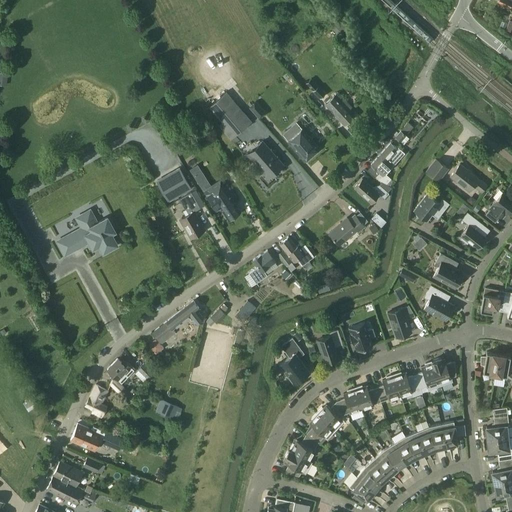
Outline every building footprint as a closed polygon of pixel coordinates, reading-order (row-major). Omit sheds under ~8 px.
[(511,3),(511,0),(498,0),(497,3),(509,9),(511,3)] [(318,86),(313,91),(320,99),(326,93),(318,86)] [(325,103),(344,124),(353,115),(348,110),(352,107),(338,91),(325,103)] [(226,92),(209,106),(222,122),(218,125),(231,139),(252,121),(226,92)] [(249,106),(258,117),(265,111),(256,100),(249,106)] [(408,122),(395,136),(400,141),(413,126),(408,122)] [(287,140),(304,160),(319,148),(301,128),(287,140)] [(262,141),(246,155),(267,180),(284,166),(262,141)] [(391,178),(385,173),(392,165),(393,165),(404,153),(405,153),(397,146),(395,147),(390,143),(371,164),(377,169),(376,171),(379,173),(375,177),(378,180),(386,184),(391,178)] [(438,181),(449,168),(435,158),(425,171),(438,181)] [(486,185),(460,164),(450,176),(469,191),(473,186),(481,192),(486,185)] [(206,196),(206,195),(216,209),(220,207),(220,206),(219,205),(224,202),(212,184),(211,185),(197,165),(188,170),(206,196)] [(168,200),(177,195),(190,188),(179,169),(158,181),(168,200)] [(220,206),(220,207),(228,219),(240,211),(232,199),(236,196),(226,181),(223,183),(220,179),(212,184),(224,202),(219,205),(220,206)] [(372,187),(362,179),(355,187),(372,202),(379,194),(384,198),(388,193),(379,185),(375,190),(372,187)] [(188,214),(179,219),(190,238),(205,230),(194,212),(200,208),(191,192),(179,199),(188,214)] [(490,208),(486,214),(495,222),(501,214),(504,216),(511,204),(511,199),(502,192),(490,208)] [(416,211),(416,215),(421,219),(424,218),(427,219),(433,212),(439,216),(449,203),(442,198),(439,202),(427,193),(414,209),(416,211)] [(113,246),(113,245),(115,244),(109,233),(113,231),(107,219),(97,224),(90,212),(80,217),(80,218),(85,227),(58,242),(64,254),(89,240),(93,247),(99,243),(103,251),(106,249),(106,250),(107,249),(106,249),(112,246),(113,246)] [(461,239),(467,243),(468,242),(477,249),(483,242),(481,240),(489,230),(467,212),(462,219),(468,224),(460,235),(462,237),(461,239)] [(371,218),(380,226),(385,221),(376,213),(371,218)] [(358,233),(365,227),(355,214),(347,221),(346,219),(329,233),(340,245),(356,231),(358,233)] [(288,237),(279,244),(287,254),(293,262),(297,259),(301,266),(314,256),(305,245),(301,248),(298,245),(296,247),(288,237)] [(275,261),(268,250),(261,255),(260,254),(253,260),(258,267),(249,273),(256,283),(267,275),(266,274),(277,266),(274,261),(275,261)] [(277,254),(286,266),(291,262),(282,250),(277,254)] [(457,285),(460,281),(459,279),(463,273),(455,269),(454,266),(453,266),(455,261),(458,263),(458,262),(440,253),(434,264),(438,266),(433,275),(455,287),(456,286),(457,285)] [(400,273),(414,282),(418,275),(404,267),(400,273)] [(285,269),(280,275),(285,279),(290,274),(285,269)] [(446,320),(454,305),(446,301),(449,295),(431,285),(424,297),(429,299),(424,308),(446,320)] [(502,311),(505,291),(484,287),(480,310),(492,313),(493,309),(502,311)] [(511,292),(505,291),(502,311),(508,312),(507,315),(511,317),(511,292)] [(193,300),(167,321),(152,332),(160,343),(175,332),(172,328),(189,315),(195,323),(203,317),(197,309),(199,308),(193,300)] [(242,323),(256,307),(248,300),(234,316),(242,323)] [(415,316),(409,305),(387,312),(395,337),(411,332),(407,319),(415,316)] [(219,307),(210,316),(216,323),(225,313),(219,307)] [(338,315),(340,324),(346,323),(343,313),(338,315)] [(247,326),(254,327),(256,317),(249,316),(247,326)] [(356,350),(357,350),(372,345),(369,337),(375,335),(372,328),(367,330),(364,323),(364,322),(349,327),(349,328),(351,335),(350,335),(349,335),(352,344),(353,344),(354,343),(357,350),(356,350)] [(238,328),(236,337),(233,346),(239,347),(243,330),(238,328)] [(330,335),(317,340),(324,362),(326,361),(326,363),(333,360),(333,359),(338,357),(334,347),(343,344),(338,329),(329,332),(330,335)] [(294,383),(296,381),(297,383),(301,380),(300,378),(309,371),(298,357),(304,353),(292,337),(281,345),(281,346),(289,357),(280,364),(294,383)] [(495,374),(498,354),(486,352),(485,357),(481,357),(481,363),(484,363),(483,371),(495,374)] [(510,383),(511,380),(511,367),(508,365),(510,356),(498,354),(495,374),(494,377),(505,379),(505,380),(510,383)] [(431,360),(440,385),(452,382),(450,377),(455,375),(454,361),(446,364),(444,359),(441,360),(440,357),(431,360)] [(125,361),(123,363),(118,358),(117,358),(107,369),(119,381),(121,383),(134,370),(125,361)] [(440,385),(431,360),(432,361),(425,364),(425,365),(421,367),(423,372),(415,375),(419,388),(427,385),(429,389),(440,385)] [(153,373),(143,363),(137,369),(147,378),(153,373)] [(393,375),(400,395),(411,391),(413,396),(421,393),(419,388),(415,375),(407,377),(405,372),(401,374),(400,372),(393,375)] [(400,395),(393,375),(386,377),(386,378),(382,380),(384,385),(376,388),(380,401),(388,398),(388,399),(400,395)] [(109,384),(131,404),(136,398),(114,379),(109,384)] [(101,403),(107,391),(95,385),(87,404),(86,406),(94,409),(92,413),(101,417),(107,405),(101,403)] [(380,401),(376,388),(368,391),(366,385),(362,387),(361,385),(354,388),(361,408),(372,404),(380,401)] [(361,408),(354,388),(347,390),(347,392),(343,393),(345,399),(336,402),(344,413),(349,412),(361,408)] [(36,406),(31,398),(23,403),(28,411),(36,406)] [(155,411),(178,421),(182,408),(160,399),(155,411)] [(344,413),(336,402),(330,408),(326,405),(323,408),(321,407),(316,412),(335,430),(343,421),(340,418),(344,413)] [(506,407),(492,409),(494,427),(486,428),(487,439),(507,437),(506,426),(509,426),(506,407)] [(335,430),(316,412),(311,418),(312,419),(309,423),(313,426),(306,434),(317,442),(323,436),(327,439),(335,430)] [(441,423),(446,445),(456,443),(456,440),(456,436),(454,425),(453,421),(441,423)] [(446,445),(441,423),(428,426),(435,447),(436,447),(446,445)] [(70,440),(85,446),(85,445),(95,449),(99,441),(100,442),(105,431),(94,426),(92,430),(78,424),(70,440)] [(456,436),(465,435),(464,424),(454,425),(456,436)] [(435,447),(428,426),(417,431),(425,451),(434,447),(435,447)] [(100,442),(120,450),(125,439),(105,431),(100,442)] [(405,436),(415,455),(416,455),(425,451),(417,431),(405,436)] [(317,442),(306,434),(301,443),(296,440),(294,444),(293,443),(289,450),(288,449),(308,460),(314,450),(313,450),(317,442)] [(415,455),(405,436),(394,443),(406,461),(414,456),(415,455)] [(510,437),(507,437),(487,439),(488,451),(497,450),(498,461),(511,458),(510,437)] [(406,461),(394,443),(384,449),(397,467),(397,466),(406,461)] [(311,462),(308,460),(288,449),(284,457),(286,458),(284,461),(289,464),(285,472),(298,475),(301,471),(305,473),(311,462)] [(397,467),(384,449),(374,458),(389,474),(396,467),(397,467)] [(100,462),(87,456),(82,466),(95,472),(100,462)] [(389,474),(374,458),(365,466),(381,481),(389,474)] [(511,458),(498,461),(500,471),(492,472),(494,484),(511,480),(511,458)] [(75,469),(60,462),(54,474),(68,482),(75,485),(81,472),(75,469)] [(381,481),(365,466),(357,476),(374,489),(380,482),(381,481)] [(374,489),(357,476),(348,486),(367,498),(374,489)] [(82,492),(67,484),(53,477),(47,489),(61,496),(76,504),(82,492)] [(511,480),(494,484),(496,496),(505,494),(507,503),(511,502),(511,480)] [(365,499),(358,495),(355,499),(361,504),(365,499)] [(292,511),(294,502),(276,498),(275,505),(270,504),(270,507),(268,506),(266,511),(292,511)]
